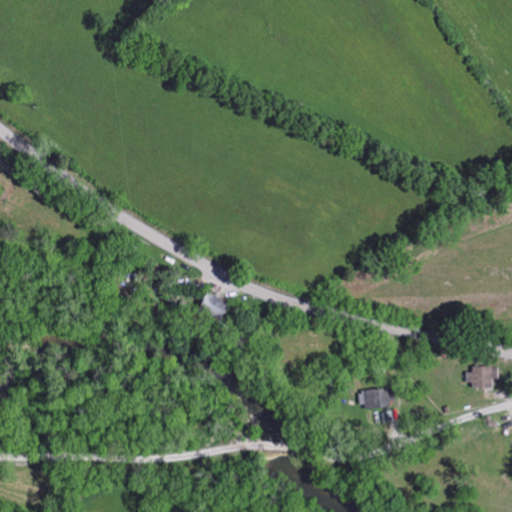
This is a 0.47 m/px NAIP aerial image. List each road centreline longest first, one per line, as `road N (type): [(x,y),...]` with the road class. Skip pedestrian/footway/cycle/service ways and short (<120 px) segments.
road 1 (secondary): [(511,353),(309,309),(231,280),(110,211),(0,130)]
road 2 (residential): [(0,452),(136,460),(253,444)]
road 3 (residential): [(280,446),(342,459),(365,455),(511,403)]
